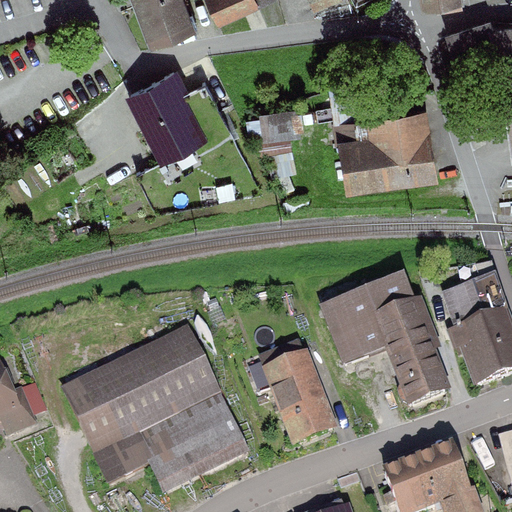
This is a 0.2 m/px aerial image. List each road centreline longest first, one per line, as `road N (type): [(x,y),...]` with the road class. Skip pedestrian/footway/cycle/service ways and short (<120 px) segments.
road 1 (residential): [(511,399),(274,480),(218,511)]
road 2 (residential): [(411,0),(511,294)]
